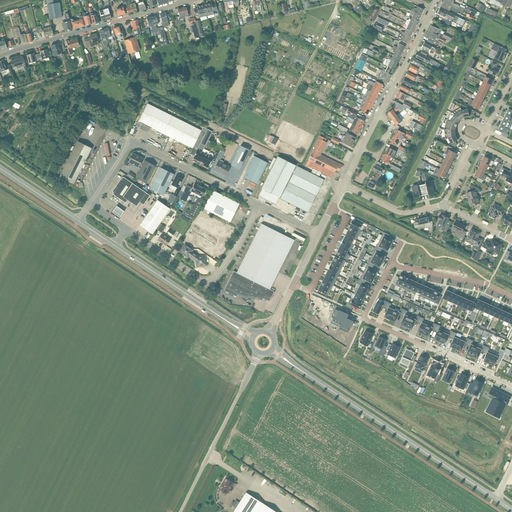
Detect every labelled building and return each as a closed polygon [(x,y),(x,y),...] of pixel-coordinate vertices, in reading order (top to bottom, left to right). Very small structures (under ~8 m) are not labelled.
[(46,0),(49,15),(50,20),(62,18),(61,13),(59,3),(57,3),(54,4),(53,2),(52,0),(46,0)] [(116,9),(118,16),(125,14),(120,0),(116,0),(114,1),(115,7),(118,6),(119,9),(116,9)] [(135,6),(135,4),(133,4),(131,0),(121,0),(122,3),(123,5),(125,10),(126,10),(127,9),(128,14),(132,13),(137,12),(136,7),(135,6)] [(134,0),(136,3),(137,3),(140,11),(146,9),(143,0),(134,0)] [(452,0),(444,0),(444,2),(458,9),(460,6),(453,3),(454,1),(452,0)] [(450,9),(453,10),(457,12),(458,9),(444,2),(441,7),(449,11),(450,9)] [(204,5),(207,16),(214,14),(213,11),(217,10),(215,4),(212,5),(211,3),(204,5)] [(278,5),(281,15),(288,13),(285,3),(278,5)] [(486,7),(478,3),(476,9),(483,12),(486,7)] [(199,15),(200,18),(207,16),(204,5),(197,6),(197,8),(193,9),(195,16),(199,15)] [(354,9),(358,14),(363,10),(360,5),(354,9)] [(178,16),(179,20),(184,19),(184,18),(189,16),(188,12),(186,7),(177,9),(179,16),(178,16)] [(412,9),(411,11),(420,15),(423,10),(417,7),(416,9),(414,8),(413,9),(412,9)] [(468,7),(465,11),(466,12),(470,14),(470,15),(477,18),(480,13),(477,12),(471,8),(469,7),(468,7)] [(374,22),(380,11),(374,8),(370,16),(374,22)] [(452,21),(463,27),(466,20),(440,8),(438,13),(445,17),(443,22),(450,26),(452,21)] [(413,15),(412,18),(417,21),(420,15),(411,11),(410,13),(411,13),(411,14),(413,15)] [(64,14),(66,22),(63,23),(65,32),(71,30),(70,26),(71,25),(68,13),(64,14)] [(82,14),(84,21),(86,26),(91,24),(90,19),(89,16),(85,17),(84,13),(82,14)] [(161,19),(163,27),(169,25),(167,17),(165,13),(160,14),(161,19)] [(90,14),(91,19),(92,24),(98,22),(97,17),(96,15),(93,16),(92,14),(91,14),(90,14)] [(85,26),(82,16),(79,17),(80,19),(77,21),(79,28),(85,26)] [(146,18),(148,22),(149,27),(151,26),(152,31),(151,31),(152,36),(156,35),(155,30),(151,16),(146,18)] [(386,21),(377,17),(376,21),(384,25),(386,21)] [(194,18),(189,20),(190,24),(190,26),(192,32),(193,32),(195,38),(199,37),(199,35),(197,28),(195,22),(195,21),(194,18)] [(407,20),(405,22),(415,27),(417,21),(412,18),(411,20),(409,19),(408,21),(407,20)] [(70,20),(73,29),(79,28),(76,21),(73,22),(73,20),(72,20),(72,19),(70,20)] [(137,20),(130,22),(132,26),(133,34),(134,38),(136,37),(135,36),(141,35),(140,32),(138,25),(137,20)] [(405,29),(406,29),(412,32),(415,27),(405,22),(404,24),(406,25),(405,29)] [(374,24),(372,29),(381,33),(383,29),(383,28),(375,25),(374,24)] [(23,26),(26,37),(28,42),(33,41),(31,33),(29,34),(27,25),(23,26)] [(432,25),(429,31),(437,35),(439,36),(440,36),(442,37),(443,35),(440,33),(441,30),(432,25)] [(113,28),(115,33),(116,37),(117,36),(117,35),(122,34),(119,26),(113,28)] [(43,29),(43,32),(45,37),(53,35),(51,27),(46,28),(43,29)] [(157,29),(155,30),(156,35),(160,34),(161,38),(165,37),(162,27),(157,29)] [(20,37),(20,38),(21,43),(22,42),(23,44),(27,43),(25,34),(21,35),(19,28),(11,30),(14,39),(20,37)] [(449,28),(446,32),(445,32),(442,37),(450,41),(456,31),(449,28)] [(401,32),(400,33),(409,38),(412,32),(406,29),(404,33),(401,32)] [(103,30),(99,31),(101,36),(101,38),(102,42),(103,45),(108,44),(103,30)] [(389,35),(389,37),(394,40),(396,36),(391,33),(391,32),(390,31),(388,35),(389,35)] [(429,31),(426,36),(429,37),(427,41),(433,44),(437,35),(429,31)] [(397,39),(402,41),(406,44),(409,38),(400,33),(399,33),(397,39)] [(90,37),(84,39),(86,45),(87,45),(88,48),(94,46),(93,42),(98,41),(96,34),(90,35),(90,37)] [(140,50),(136,37),(124,40),(128,54),(140,50)] [(65,48),(66,53),(67,56),(73,54),(71,49),(79,46),(77,39),(71,41),(71,40),(66,41),(68,47),(65,48)] [(51,46),(52,50),(54,55),(62,53),(60,48),(59,43),(51,46)] [(441,52),(424,43),(422,48),(433,54),(434,51),(440,54),(441,52)] [(494,58),(502,62),(507,53),(500,50),(501,47),(494,43),(491,49),(497,52),(494,58)] [(393,48),(402,53),(405,47),(399,44),(397,47),(394,46),(393,48)] [(393,55),(399,58),(402,53),(393,48),(392,50),(393,51),(393,52),(394,53),(393,55)] [(40,53),(37,54),(39,60),(42,59),(43,62),(50,60),(47,49),(42,51),(42,52),(40,52),(40,53)] [(425,60),(429,62),(430,62),(431,60),(430,59),(423,55),(418,53),(416,57),(420,59),(424,62),(425,60)] [(28,60),(29,63),(29,65),(36,63),(36,61),(39,60),(37,54),(34,55),(34,54),(31,55),(31,54),(27,55),(28,60)] [(387,59),(396,64),(399,58),(393,55),(391,59),(388,57),(387,59)] [(10,61),(12,66),(13,70),(17,69),(17,68),(26,65),(23,56),(18,58),(18,59),(10,61)] [(417,66),(416,67),(430,74),(432,72),(424,67),(424,66),(421,65),(422,62),(420,61),(415,58),(413,63),(417,66)] [(387,66),(387,67),(393,70),(396,64),(387,59),(384,65),(387,66)] [(472,59),(468,66),(474,69),(478,62),(472,59)] [(0,68),(2,72),(3,76),(10,73),(8,69),(7,70),(5,65),(3,60),(0,61),(0,68)] [(355,69),(360,71),(364,62),(362,61),(360,60),(355,69)] [(498,63),(493,61),(491,65),(490,64),(486,71),(495,76),(499,69),(496,68),(498,63)] [(409,70),(416,74),(418,74),(419,71),(422,73),(423,71),(430,74),(416,67),(412,65),(409,70)] [(383,69),(382,71),(391,75),(393,70),(387,67),(386,70),(383,69)] [(378,76),(383,78),(388,81),(391,75),(382,71),(381,70),(378,76)] [(409,71),(406,77),(417,83),(419,81),(422,83),(424,79),(409,71)] [(486,77),(483,82),(490,85),(493,80),(486,77)] [(413,85),(422,89),(423,87),(410,80),(405,78),(402,83),(407,85),(411,88),(413,85)] [(366,83),(368,84),(380,90),(382,85),(376,81),(375,84),(368,80),(366,83)] [(483,82),(481,86),(488,90),(490,85),(483,82)] [(367,90),(377,95),(380,90),(368,84),(365,89),(367,90)] [(402,84),(399,89),(404,91),(408,93),(409,91),(416,95),(421,97),(422,95),(418,92),(406,86),(402,84)] [(481,86),(478,91),(486,95),(488,90),(481,86)] [(367,90),(365,95),(375,100),(377,95),(367,90)] [(396,98),(400,100),(403,102),(406,95),(404,94),(405,94),(399,91),(396,98)] [(478,91),(476,96),(483,100),(486,95),(478,91)] [(362,99),(366,102),(372,105),(375,100),(365,95),(362,93),(361,96),(363,97),(362,99)] [(476,96),(474,101),(481,104),(483,100),(476,96)] [(471,99),(468,104),(471,106),(478,109),(481,104),(474,101),(471,99)] [(362,103),(361,105),(370,110),(372,105),(366,102),(365,105),(362,103)] [(149,127),(192,149),(201,131),(147,104),(136,127),(147,132),(149,127)] [(361,112),(363,113),(367,115),(370,110),(361,105),(360,107),(362,109),(361,112)] [(388,113),(392,119),(397,116),(395,113),(399,110),(396,107),(388,113)] [(446,121),(444,129),(445,138),(448,138),(455,135),(455,130),(456,127),(458,123),(460,120),(464,118),(461,110),(462,110),(461,107),(452,113),(447,119),(447,120),(446,121)] [(462,110),(461,110),(464,118),(469,117),(469,114),(472,113),(474,111),(469,108),(468,109),(468,110),(468,109),(462,110)] [(352,123),(352,124),(361,128),(364,121),(360,119),(355,117),(357,114),(348,110),(347,113),(349,114),(346,120),(352,123)] [(397,116),(392,119),(397,125),(402,122),(404,119),(402,116),(407,113),(404,110),(397,116)] [(422,120),(420,123),(424,125),(427,118),(419,114),(417,118),(422,120)] [(504,116),(503,119),(511,124),(511,123),(511,117),(506,114),(505,114),(504,116)] [(501,124),(500,125),(509,129),(511,124),(503,119),(502,122),(501,122),(500,124),(501,124)] [(350,131),(353,132),(357,135),(361,128),(352,124),(349,129),(350,131)] [(501,135),(507,138),(508,135),(507,134),(509,129),(500,125),(499,127),(498,130),(502,132),(501,135)] [(192,149),(190,154),(194,156),(197,150),(202,152),(212,131),(203,127),(201,131),(192,149)] [(398,130),(394,137),(402,141),(403,137),(405,134),(403,133),(398,130)] [(342,143),(351,147),(354,141),(354,140),(356,138),(347,133),(346,136),(344,136),(342,139),(344,140),(342,143)] [(455,135),(448,138),(451,144),(451,143),(451,144),(451,145),(455,147),(457,144),(455,141),(458,140),(455,135)] [(326,139),(320,136),(306,165),(313,169),(321,173),(332,178),(336,170),(339,172),(341,168),(342,168),(343,166),(320,155),(326,142),(325,142),(326,139)] [(391,143),(395,146),(396,146),(398,147),(400,144),(402,141),(394,137),(391,143)] [(59,177),(74,184),(91,148),(77,141),(59,177)] [(108,161),(116,147),(114,146),(106,160),(108,161)] [(240,146),(231,165),(231,166),(239,170),(249,150),(240,146)] [(447,149),(444,154),(454,158),(456,153),(453,152),(454,149),(449,146),(448,149),(447,149)] [(389,147),(386,154),(393,158),(394,155),(395,155),(396,151),(389,147)] [(202,152),(197,150),(193,158),(204,164),(203,166),(208,168),(213,158),(212,157),(213,156),(213,154),(211,153),(209,154),(208,155),(202,152)] [(132,153),(128,162),(139,168),(143,159),(132,153)] [(382,161),(387,163),(390,165),(392,161),(389,160),(391,157),(393,158),(386,154),(382,161)] [(447,155),(445,160),(451,163),(454,158),(444,154),(447,155)] [(254,156),(246,173),(243,177),(257,184),(259,180),(268,163),(254,156)] [(484,156),(482,161),(489,165),(491,160),(484,156)] [(279,198),(296,166),(278,157),(261,189),(262,189),(258,196),(275,205),(279,198)] [(144,160),(142,165),(135,178),(146,184),(153,170),(155,166),(144,160)] [(218,161),(216,165),(214,169),(216,170),(215,171),(218,172),(218,171),(221,173),(220,174),(225,176),(230,167),(223,163),(223,162),(223,161),(221,160),(220,160),(219,161),(218,161)] [(418,168),(421,169),(423,171),(427,163),(421,160),(418,168)] [(445,160),(442,165),(449,168),(451,163),(445,160)] [(482,161),(479,166),(486,170),(489,165),(482,161)] [(376,165),(373,171),(377,173),(380,174),(381,172),(384,173),(385,173),(386,173),(387,171),(386,171),(382,169),(383,168),(380,167),(382,164),(378,162),(377,162),(376,165)] [(442,165),(440,169),(447,173),(449,168),(442,165)] [(311,173),(297,166),(281,199),(308,212),(324,180),(319,177),(321,173),(313,169),(311,173)] [(479,166),(477,171),(484,175),(486,170),(479,166)] [(150,189),(163,196),(174,174),(161,168),(150,189)] [(432,175),(435,177),(439,179),(441,176),(444,178),(447,173),(440,169),(440,170),(436,168),(432,175)] [(507,178),(506,180),(511,183),(511,169),(510,172),(505,169),(502,176),(507,178)] [(476,180),(481,183),(482,183),(483,180),(481,179),(484,175),(477,171),(475,176),(478,178),(476,180)] [(176,197),(177,197),(180,190),(176,189),(177,188),(178,188),(183,179),(176,175),(171,185),(170,188),(175,191),(173,195),(171,194),(167,202),(172,204),(176,197)] [(126,179),(123,177),(122,178),(113,191),(113,195),(125,203),(128,200),(137,206),(140,202),(143,205),(150,195),(146,193),(148,190),(143,187),(141,190),(126,179)] [(426,185),(422,186),(424,194),(428,193),(429,195),(434,193),(431,181),(426,182),(426,185)] [(201,187),(199,186),(194,183),(192,188),(187,185),(180,199),(186,202),(191,191),(202,197),(206,189),(201,187)] [(466,193),(469,200),(478,197),(476,193),(480,192),(479,189),(475,186),(470,184),(469,188),(472,189),(471,190),(471,191),(466,193)] [(412,187),(414,193),(415,198),(420,197),(420,195),(424,194),(422,186),(418,187),(417,185),(412,187)] [(203,208),(230,222),(239,204),(212,190),(203,208)] [(478,197),(469,200),(471,206),(476,205),(476,206),(477,207),(476,209),(479,211),(482,207),(484,202),(483,199),(479,200),(478,197)] [(111,206),(119,212),(123,206),(115,200),(111,206)] [(157,200),(143,221),(140,225),(152,234),(170,209),(157,200)] [(488,215),(495,219),(497,215),(498,215),(499,215),(499,214),(502,216),(505,210),(501,208),(494,204),(492,208),(492,207),(491,208),(489,210),(490,211),(490,212),(488,215)] [(438,219),(437,220),(439,221),(438,224),(442,225),(441,227),(442,227),(440,230),(442,230),(445,232),(446,232),(447,231),(449,226),(446,224),(448,220),(449,218),(447,217),(447,215),(446,215),(445,215),(445,216),(443,215),(442,215),(440,214),(438,219)] [(415,223),(415,228),(424,228),(424,229),(424,228),(433,228),(433,221),(429,221),(428,217),(417,220),(417,223),(415,223)] [(353,220),(350,225),(351,225),(360,229),(362,225),(367,228),(368,225),(362,222),(361,224),(353,220)] [(455,221),(453,225),(452,228),(462,233),(458,239),(462,241),(466,232),(463,231),(465,226),(462,224),(462,225),(460,224),(460,223),(455,221)] [(270,289),(294,240),(261,224),(237,273),(233,271),(224,290),(237,297),(238,294),(247,299),(248,297),(254,300),(256,298),(262,301),(263,298),(269,302),(274,292),(270,289)] [(159,226),(156,229),(158,231),(161,233),(165,227),(162,225),(160,227),(159,226)] [(351,225),(348,230),(358,235),(359,235),(361,230),(360,229),(351,225)] [(471,229),(469,234),(466,241),(474,245),(474,244),(479,246),(479,244),(482,240),(477,238),(480,233),(471,229)] [(348,230),(346,235),(354,239),(356,240),(358,235),(348,230)] [(382,236),(380,240),(390,246),(393,241),(388,238),(389,235),(383,232),(381,235),(382,236)] [(162,233),(160,236),(158,240),(166,246),(170,240),(165,236),(165,235),(162,233)] [(346,235),(344,240),(352,244),(354,239),(346,235)] [(344,240),(341,245),(349,249),(351,250),(354,245),(352,244),(344,240)] [(377,245),(375,248),(381,251),(383,248),(388,251),(390,246),(380,240),(378,244),(377,245)] [(484,244),(483,247),(488,249),(487,251),(493,255),(494,252),(497,254),(502,244),(492,240),(492,242),(492,243),(490,243),(490,242),(488,246),(484,244)] [(185,244),(182,248),(179,252),(182,254),(181,254),(186,257),(188,257),(189,256),(196,261),(197,267),(205,266),(206,264),(205,255),(200,256),(192,252),(192,251),(192,249),(185,244)] [(341,245),(339,249),(347,253),(349,249),(341,245)] [(374,252),(372,256),(383,262),(385,259),(384,259),(385,257),(380,254),(381,251),(375,248),(373,251),(374,252)] [(339,249),(336,255),(346,260),(348,257),(349,254),(347,253),(339,249)] [(511,251),(511,253),(507,250),(503,259),(507,261),(508,259),(511,260),(511,251)] [(335,256),(333,261),(343,266),(345,261),(335,256)] [(368,262),(367,264),(373,267),(374,264),(380,267),(381,265),(382,265),(383,262),(372,256),(369,261),(368,262)] [(333,261),(331,266),(341,271),(343,266),(333,261)] [(365,268),(363,272),(374,278),(377,273),(371,270),(373,267),(367,264),(365,267),(366,268),(365,268)] [(331,266),(328,271),(338,276),(341,271),(331,266)] [(328,271),(326,275),(336,281),(338,276),(328,271)] [(361,277),(359,280),(365,283),(366,280),(372,283),(374,278),(363,272),(361,277)] [(326,275),(323,280),(333,285),(336,281),(326,275)] [(400,275),(395,285),(401,288),(405,277),(400,275)] [(405,277),(401,288),(406,290),(410,279),(405,277)] [(410,279),(406,290),(411,292),(415,282),(410,279)] [(323,280),(321,285),(331,290),(332,288),(333,285),(323,280)] [(358,283),(357,284),(360,285),(358,290),(366,294),(369,289),(363,286),(365,283),(359,280),(358,283)] [(415,282),(411,292),(415,294),(416,292),(420,284),(415,282)] [(420,284),(416,292),(421,294),(425,286),(420,284)] [(321,285),(318,290),(328,295),(331,290),(321,285)] [(421,294),(420,296),(425,299),(430,288),(425,286),(421,294)] [(430,288),(425,299),(430,301),(435,290),(430,288)] [(356,289),(353,294),(356,295),(364,299),(366,294),(358,290),(356,289)] [(435,290),(430,301),(435,303),(440,293),(435,290)] [(444,294),(443,298),(448,300),(451,292),(446,290),(444,294)] [(451,292),(448,300),(453,303),(456,295),(451,292)] [(354,297),(353,299),(361,303),(364,299),(356,295),(354,297)] [(456,295),(453,303),(458,305),(461,297),(456,295)] [(461,297),(458,305),(462,307),(463,307),(466,299),(461,297)] [(347,302),(345,306),(351,309),(353,306),(359,309),(362,304),(361,303),(353,299),(351,298),(348,302),(348,303),(347,302)] [(466,299),(463,307),(468,309),(471,301),(466,299)] [(476,303),(474,308),(479,310),(483,302),(478,299),(476,303)] [(377,302),(373,311),(379,314),(382,307),(385,309),(388,302),(384,301),(383,305),(377,302)] [(471,301),(468,309),(473,312),(474,308),(476,303),(471,301)] [(388,302),(385,309),(388,310),(385,317),(390,319),(394,310),(395,308),(390,306),(391,304),(388,302)] [(483,302),(479,310),(484,312),(488,304),(483,302)] [(488,304),(484,312),(489,314),(493,306),(488,304)] [(493,306),(489,314),(494,316),(498,308),(493,306)] [(394,310),(390,319),(395,321),(398,315),(401,316),(404,310),(401,308),(400,308),(398,312),(394,310)] [(498,308),(494,316),(499,319),(503,310),(498,308)] [(335,309),(332,317),(333,317),(331,323),(340,327),(340,328),(347,332),(348,329),(349,329),(349,328),(350,326),(351,326),(353,322),(346,319),(348,315),(335,309)] [(404,310),(401,316),(404,317),(401,324),(403,325),(403,326),(406,327),(412,316),(407,313),(408,311),(404,310)] [(503,310),(499,319),(504,321),(508,313),(503,310)] [(412,316),(406,327),(410,329),(410,328),(412,329),(415,322),(418,323),(421,317),(417,316),(416,318),(413,316),(412,316)] [(421,317),(418,323),(421,325),(418,332),(423,334),(428,323),(423,321),(424,319),(421,317)] [(428,323),(423,334),(428,336),(431,329),(434,331),(437,324),(434,323),(433,325),(428,323)] [(437,324),(434,331),(437,332),(434,339),(435,339),(436,340),(436,341),(439,342),(444,330),(442,329),(440,328),(441,326),(437,324)] [(444,330),(439,342),(442,344),(443,343),(445,344),(448,337),(451,338),(454,332),(450,330),(449,333),(444,330)] [(361,337),(360,341),(361,341),(360,343),(368,346),(373,334),(365,331),(362,337),(361,337)] [(454,332),(451,338),(454,340),(451,346),(456,349),(461,338),(456,336),(457,333),(454,332)] [(379,337),(375,346),(381,348),(378,354),(383,357),(387,347),(384,345),(387,340),(379,337)] [(461,338),(456,349),(461,351),(464,344),(467,346),(470,339),(467,338),(466,340),(461,338)] [(470,339),(467,346),(470,347),(467,354),(472,356),(477,345),(472,343),(473,341),(470,339)] [(389,344),(386,350),(389,351),(388,354),(396,358),(401,347),(393,343),(392,346),(389,344)] [(477,345),(472,356),(477,358),(480,352),(484,353),(486,347),(483,345),(482,347),(479,346),(477,345)] [(486,347),(484,353),(487,354),(484,361),(489,363),(494,353),(489,350),(490,348),(486,347)] [(406,349),(400,363),(408,367),(414,353),(406,349)] [(494,353),(489,363),(494,366),(495,362),(498,364),(503,354),(499,353),(498,355),(494,353)] [(421,355),(415,367),(423,370),(428,359),(421,355)] [(433,361),(427,375),(435,378),(434,381),(437,383),(441,374),(437,373),(441,364),(433,361)] [(444,377),(443,380),(450,383),(455,371),(447,368),(443,377),(444,377)] [(461,374),(455,386),(464,389),(464,388),(467,390),(469,384),(467,383),(469,377),(461,374)] [(470,383),(467,390),(477,395),(483,383),(475,380),(473,384),(470,383)] [(493,399),(487,411),(500,417),(506,405),(506,404),(507,402),(510,397),(502,393),(492,388),(490,393),(488,397),(493,399)] [(226,478),(219,489),(227,494),(230,490),(232,492),(236,485),(226,478)] [(235,510),(233,511),(275,511),(246,493),(242,499),(240,498),(239,500),(240,501),(235,510)]
